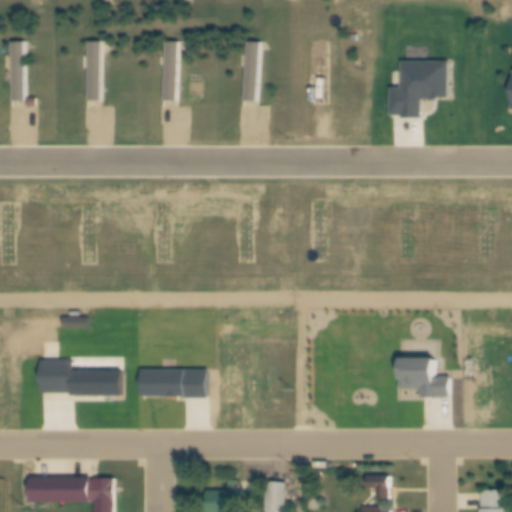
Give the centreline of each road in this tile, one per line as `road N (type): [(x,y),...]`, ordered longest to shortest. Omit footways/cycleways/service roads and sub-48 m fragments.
road 1 (residential): [(511,161),(0,158)]
road 2 (residential): [(511,302),(0,302)]
road 3 (residential): [(511,444),(0,444)]
